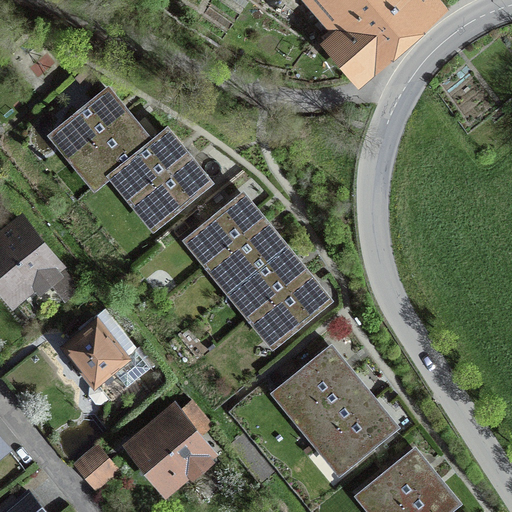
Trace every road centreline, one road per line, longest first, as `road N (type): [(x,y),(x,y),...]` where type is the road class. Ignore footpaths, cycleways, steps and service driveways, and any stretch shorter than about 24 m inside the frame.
road 1 (tertiary): [(511,491),(385,282),(374,173),(401,92)]
road 2 (residential): [(35,0),(269,93),(401,92)]
road 3 (residential): [(0,387),(101,511)]
road 4 (tertiary): [(401,92),(443,40),(511,4)]
